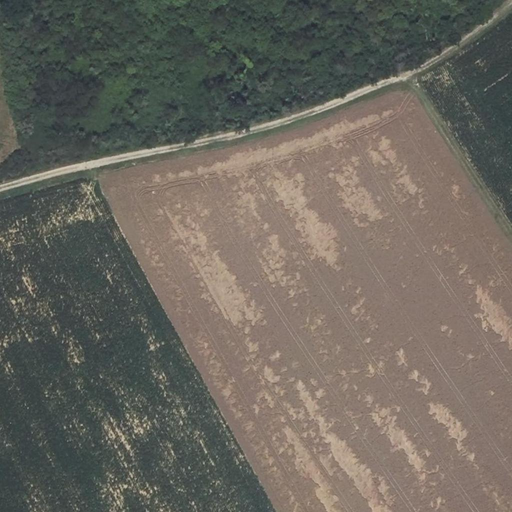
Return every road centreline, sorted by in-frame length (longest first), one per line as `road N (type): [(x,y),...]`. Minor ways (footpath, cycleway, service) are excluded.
road 1 (track): [(0,189),(271,127),(404,75),(511,3)]
road 2 (track): [(511,228),(404,75)]
